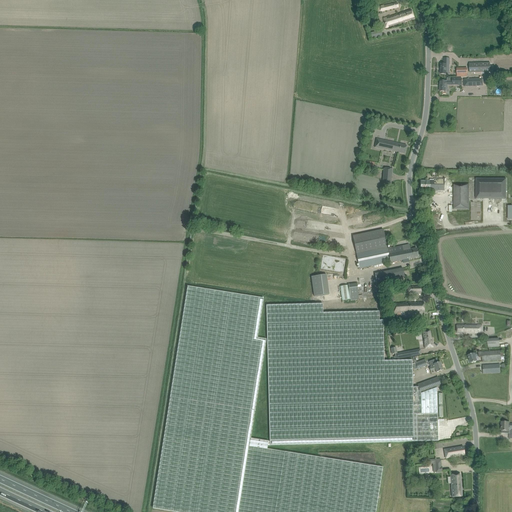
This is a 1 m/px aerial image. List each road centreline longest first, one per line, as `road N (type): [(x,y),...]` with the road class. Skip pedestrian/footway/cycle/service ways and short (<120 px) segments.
road 1 (unclassified): [(474,511),(472,422),(408,181),(428,55),(418,0)]
road 2 (track): [(0,460),(116,511)]
